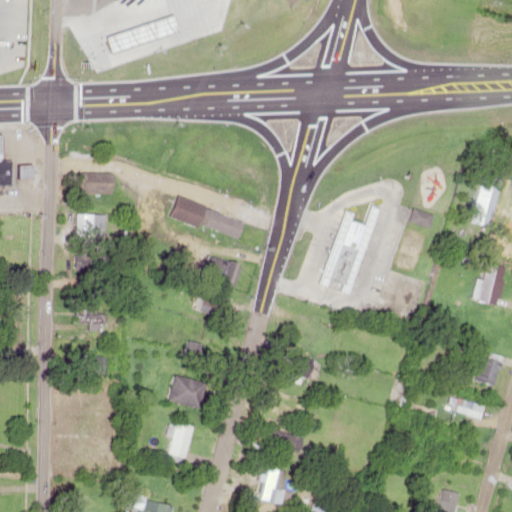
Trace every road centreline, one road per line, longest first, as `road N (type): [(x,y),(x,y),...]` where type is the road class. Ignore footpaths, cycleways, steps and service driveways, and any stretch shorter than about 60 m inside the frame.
road 1 (residential): [(204,511),(322,92)]
road 2 (residential): [(38,511),(51,102)]
road 3 (trunk): [(51,102),(322,92)]
road 4 (trunk): [(511,72),(322,92)]
road 5 (trunk): [(322,92),(511,95)]
road 6 (trunk): [(290,202),(353,131),(434,99)]
road 7 (trunk): [(185,96),(269,136),(290,202)]
road 8 (residential): [(477,511),(511,389)]
